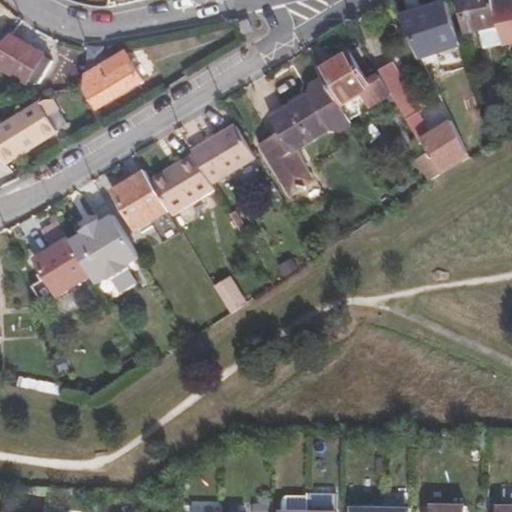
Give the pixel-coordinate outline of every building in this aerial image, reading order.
[(511,0),(494,4),(492,0),(467,0),(459,2),(470,37),(499,31),(503,47),(511,44),(511,0)] [(419,62),(459,47),(444,2),(398,19),(419,62)] [(240,25),(233,29),(239,41),(246,37),(240,25)] [(0,75),(26,90),(28,87),(37,91),(52,69),(8,45),(0,38),(0,75)] [(100,51),(89,50),(85,95),(94,110),(138,82),(122,59),(108,69),(100,58),(100,51)] [(318,77),(345,122),(388,95),(392,101),(403,94),(405,93),(385,63),(372,70),(376,78),(365,83),(346,52),(314,71),(318,77)] [(122,59),(100,58),(108,69),(122,59)] [(345,122),(318,77),(305,85),(304,94),(263,119),(272,132),(251,145),(284,199),(311,183),(292,152),(326,131),(338,133),(348,126),(345,122)] [(446,177),(469,161),(451,127),(431,139),(403,94),(392,101),(420,147),(425,144),(446,177)] [(0,116),(0,149),(11,160),(69,126),(53,100),(7,126),(0,116)] [(190,158),(208,185),(251,157),(231,127),(188,154),(190,158)] [(431,187),(441,180),(427,157),(418,163),(431,187)] [(208,185),(190,158),(147,187),(162,212),(167,220),(212,193),(208,185)] [(162,212),(147,187),(138,173),(107,196),(130,232),(162,212)] [(229,218),(241,235),(246,230),(234,214),(229,218)] [(66,244),(87,277),(93,286),(103,280),(104,283),(122,272),(120,269),(134,261),(107,218),(93,226),(91,225),(77,234),(78,237),(66,244)] [(87,277),(66,244),(64,242),(33,263),(54,298),(87,277)] [(286,279),(298,272),(292,262),(280,270),(286,279)] [(230,315),(243,306),(229,285),(216,294),(230,315)] [(152,303),(129,318),(141,334),(163,320),(152,303)] [(61,314),(45,323),(51,335),(66,326),(61,314)]
